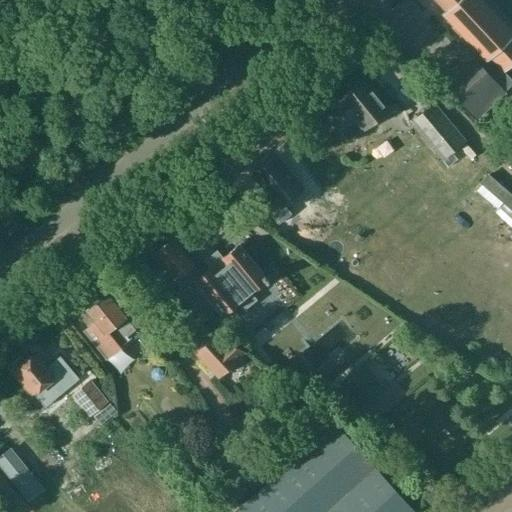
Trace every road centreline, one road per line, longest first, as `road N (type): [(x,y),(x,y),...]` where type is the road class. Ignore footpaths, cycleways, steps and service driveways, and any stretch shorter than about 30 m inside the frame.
road 1 (tertiary): [(0,270),(326,0)]
road 2 (track): [(136,155),(8,0)]
